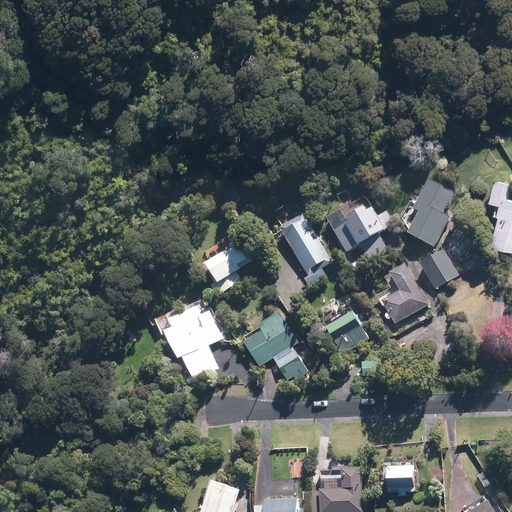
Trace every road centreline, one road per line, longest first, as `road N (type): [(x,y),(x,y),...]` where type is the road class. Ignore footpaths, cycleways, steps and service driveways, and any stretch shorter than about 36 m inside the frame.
road 1 (residential): [(218,411),(511,400)]
road 2 (track): [(0,408),(57,441),(82,445),(218,411)]
